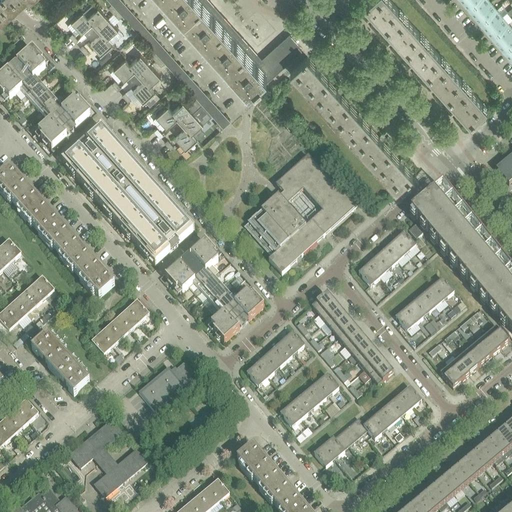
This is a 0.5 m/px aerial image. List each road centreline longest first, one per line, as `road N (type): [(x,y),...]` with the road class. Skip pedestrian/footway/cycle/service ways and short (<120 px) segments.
road 1 (residential): [(12,0),(287,309)]
road 2 (residential): [(180,329),(15,141)]
road 3 (residential): [(453,162),(317,10)]
road 4 (residential): [(331,270),(453,416)]
road 5 (residential): [(453,162),(331,270)]
road 6 (residential): [(66,430),(180,329)]
road 7 (residential): [(337,511),(453,416)]
road 8 (residential): [(152,511),(262,423)]
road 9 (residential): [(511,92),(430,0)]
